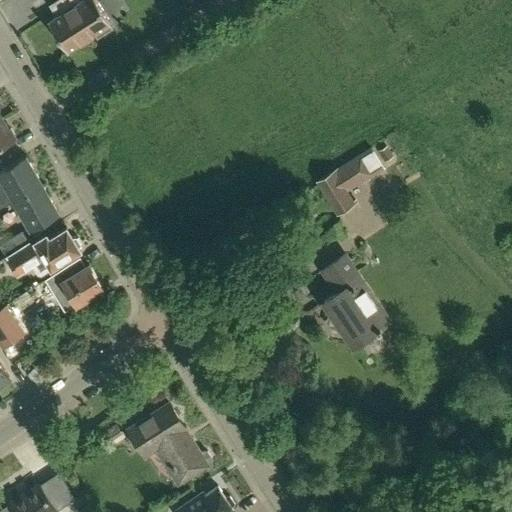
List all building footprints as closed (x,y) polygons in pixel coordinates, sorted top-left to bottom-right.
[(56,0),(52,3),(59,14),(48,21),(67,50),(110,22),(107,17),(96,0),(56,0)] [(199,0),(184,0),(190,9),(201,2),(199,0)] [(0,146),(16,138),(4,117),(0,119),(0,146)] [(42,183),(26,155),(0,170),(0,207),(14,199),(42,183)] [(315,182),(336,216),(356,203),(348,191),(370,176),(356,155),(315,182)] [(59,212),(42,183),(14,199),(30,228),(59,212)] [(32,245),(29,241),(7,255),(19,274),(44,258),(51,269),(80,250),(78,247),(80,243),(76,237),(72,237),(66,227),(49,238),(46,234),(34,241),(36,243),(32,245)] [(0,258),(7,255),(29,241),(23,231),(0,244),(0,258)] [(324,300),(354,345),(389,321),(345,254),(323,268),(338,291),(324,300)] [(89,264),(61,281),(56,272),(29,289),(36,301),(63,284),(76,305),(103,288),(89,264)] [(23,334),(4,306),(0,309),(0,340),(4,347),(23,334)] [(0,383),(10,377),(0,362),(0,383)] [(157,447),(179,482),(208,464),(207,462),(211,460),(212,456),(208,450),(204,449),(200,452),(169,402),(128,428),(145,454),(157,447)] [(39,485),(12,502),(18,511),(51,511),(55,510),(39,485)] [(226,511),(233,508),(233,507),(235,503),(230,496),(226,496),(219,486),(205,495),(203,492),(177,509),(179,511),(226,511)]
